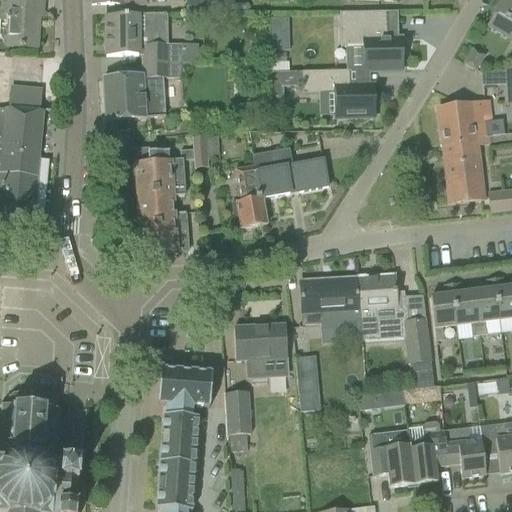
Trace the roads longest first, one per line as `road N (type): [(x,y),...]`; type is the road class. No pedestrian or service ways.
road 1 (residential): [(331,239),(471,0)]
road 2 (residential): [(67,266),(74,0)]
road 3 (residential): [(111,303),(164,276),(297,254),(331,239)]
road 4 (residential): [(111,511),(125,335),(111,303)]
road 5 (residential): [(331,239),(511,225)]
